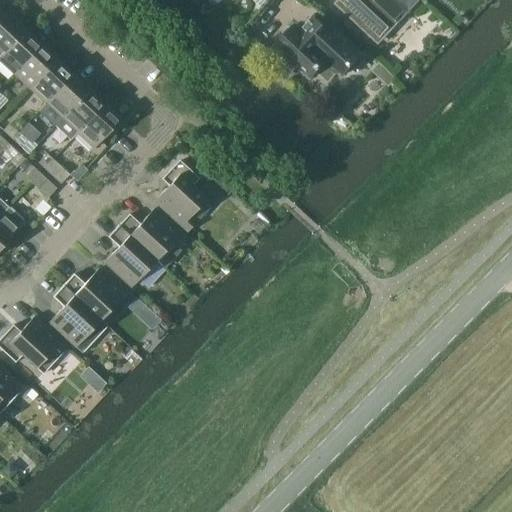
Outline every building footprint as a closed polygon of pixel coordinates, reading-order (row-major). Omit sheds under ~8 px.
[(397,20),(416,0),(338,0),(336,3),(377,42),(390,28),(393,30),(399,22),(397,20)] [(0,14),(0,57),(26,29),(19,22),(18,24),(8,16),(5,19),(0,14)] [(335,35),(324,25),(314,16),(302,29),(297,25),(277,46),(287,55),(283,60),(294,71),(299,66),(312,78),(319,70),(330,80),(339,70),(344,75),(363,53),(339,31),(335,35)] [(26,29),(0,57),(0,60),(14,74),(19,69),(40,45),(32,38),(34,36),(26,29)] [(19,69),(14,74),(30,89),(58,58),(51,52),(50,54),(40,45),(19,69)] [(58,58),(30,89),(46,103),(72,75),(64,67),(66,65),(58,58)] [(390,86),(399,77),(380,60),(372,69),(390,86)] [(46,103),(38,112),(54,127),(54,126),(62,118),(90,88),(83,81),(81,83),(72,75),(46,103)] [(62,118),(54,126),(70,141),(77,132),(104,104),(96,96),(98,95),(90,88),(62,118)] [(104,104),(77,132),(94,148),(105,136),(106,137),(112,130),(111,129),(121,119),(111,110),(113,109),(106,103),(104,104)] [(9,124),(3,131),(13,139),(18,133),(9,124)] [(18,133),(13,139),(22,148),(28,142),(18,133)] [(0,136),(0,147),(2,150),(8,144),(0,136)] [(8,144),(2,150),(12,159),(18,153),(8,144)] [(47,154),(38,163),(44,169),(53,159),(47,154)] [(53,159),(44,169),(61,184),(69,175),(53,159)] [(191,217),(208,199),(194,186),(201,179),(180,160),(163,179),(170,186),(156,202),(189,232),(198,222),(191,217)] [(34,168),(26,177),(31,182),(40,173),(34,168)] [(215,171),(207,180),(215,188),(224,179),(215,171)] [(40,173),(31,182),(48,197),(56,188),(40,173)] [(23,194),(14,203),(27,217),(37,208),(23,194)] [(0,214),(3,212),(8,207),(0,199),(0,214)] [(0,249),(2,247),(3,248),(10,240),(9,239),(20,228),(25,222),(8,207),(3,212),(0,214),(0,249)] [(129,214),(118,225),(156,260),(172,243),(178,249),(187,239),(154,208),(140,224),(129,214)] [(118,247),(104,262),(131,287),(156,260),(118,225),(107,237),(118,247)] [(73,274),(63,285),(102,320),(126,293),(99,268),(84,284),(73,274)] [(64,308),(49,323),(77,348),(83,353),(108,325),(102,320),(63,285),(52,297),(64,308)] [(137,299),(128,307),(151,328),(159,320),(137,299)] [(12,325),(0,338),(0,349),(14,363),(21,356),(41,375),(67,347),(34,316),(19,332),(12,325)] [(0,411),(23,387),(0,365),(0,411)] [(31,389),(25,395),(31,401),(37,395),(31,389)] [(9,463),(1,471),(9,479),(17,471),(9,463)]
